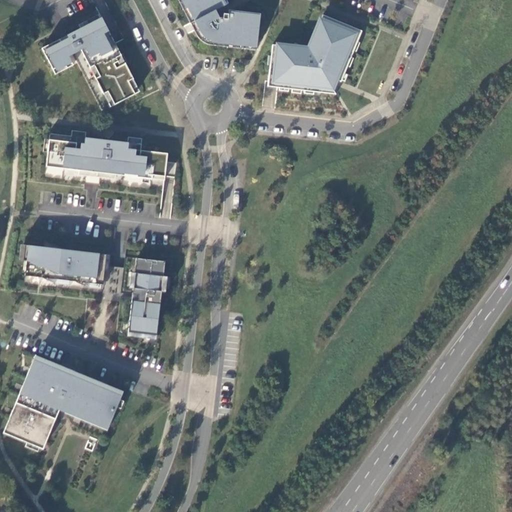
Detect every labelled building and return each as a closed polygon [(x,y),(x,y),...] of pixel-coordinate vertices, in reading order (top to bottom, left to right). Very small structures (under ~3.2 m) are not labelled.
[(217,14),(215,10),(223,6),(225,5),(222,0),(182,0),(194,21),(198,29),(201,33),(204,38),(208,40),(209,41),(212,41),(256,46),(256,41),(259,15),(228,12),(228,14),(223,14),(223,19),(219,18),(217,14)] [(272,45),(267,87),(277,88),(336,95),(332,89),(334,84),(335,80),(341,82),(362,31),(323,15),(309,49),(272,45)] [(45,57),(52,70),(64,64),(66,69),(72,65),(68,56),(81,50),(90,68),(94,66),(99,77),(95,78),(103,94),(107,92),(114,105),(135,94),(128,81),(133,79),(125,63),(116,68),(114,64),(118,61),(116,58),(121,55),(115,44),(101,18),(66,35),(68,38),(60,42),(59,39),(44,47),(49,55),(45,57)] [(141,144),(76,137),(76,143),(49,140),(46,167),(93,172),(152,179),(153,175),(164,177),(167,154),(141,151),(141,144)] [(103,285),(106,255),(66,250),(44,241),(43,247),(28,246),(25,276),(103,285)] [(165,261),(136,258),(128,332),(156,335),(161,297),(163,276),(165,261)] [(123,389),(35,353),(26,376),(2,433),(46,451),(62,413),(106,431),(123,389)]
